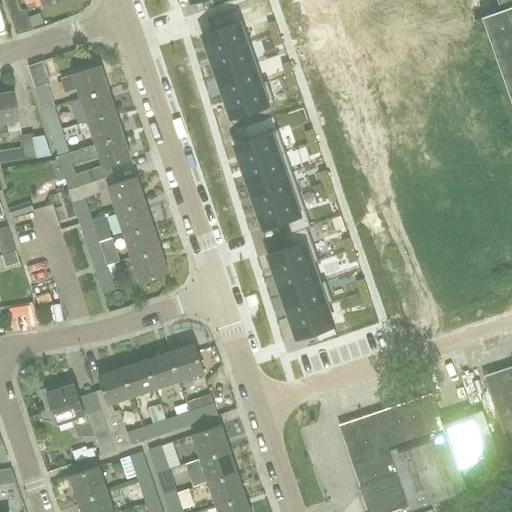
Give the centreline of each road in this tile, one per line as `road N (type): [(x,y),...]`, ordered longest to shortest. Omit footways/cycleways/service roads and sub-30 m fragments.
road 1 (residential): [(216,290),(124,17)]
road 2 (residential): [(259,407),(511,320)]
road 3 (residential): [(82,336),(216,290)]
road 4 (residential): [(43,511),(0,382)]
road 5 (residential): [(0,53),(124,17)]
road 6 (residential): [(82,336),(43,213)]
road 7 (residential): [(259,407),(216,290)]
